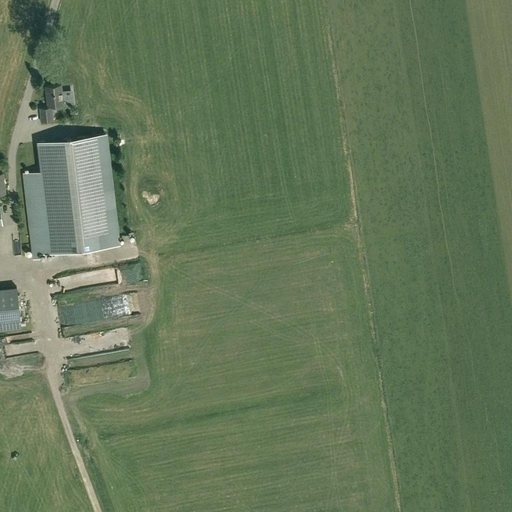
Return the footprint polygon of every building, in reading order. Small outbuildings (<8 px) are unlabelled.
[(64,105),(62,85),(46,87),(48,107),(64,105)] [(40,109),(42,123),(54,122),(52,108),(40,109)] [(37,140),(40,172),(24,174),(34,258),(41,257),(40,253),(80,248),(120,243),(107,132),(37,140)] [(17,286),(0,287),(0,329),(21,327),(17,286)] [(109,298),(110,314),(118,314),(117,298),(109,298)]
